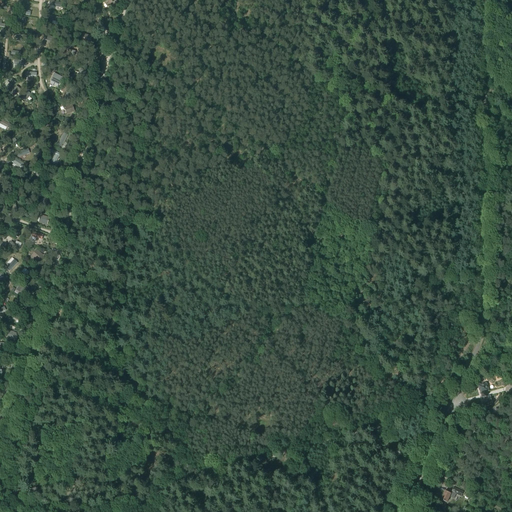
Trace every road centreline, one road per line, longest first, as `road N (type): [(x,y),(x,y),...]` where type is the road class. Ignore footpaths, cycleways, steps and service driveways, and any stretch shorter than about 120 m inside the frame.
road 1 (unclassified): [(401,511),(486,322),(487,0)]
road 2 (track): [(0,460),(126,0)]
road 3 (track): [(0,499),(45,510),(89,503),(449,408)]
road 4 (track): [(40,0),(47,122),(0,165)]
